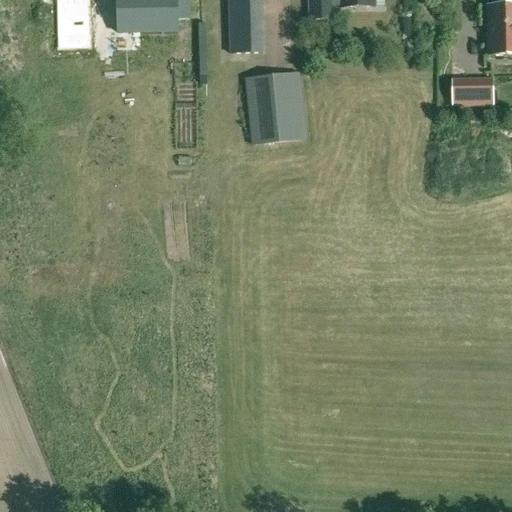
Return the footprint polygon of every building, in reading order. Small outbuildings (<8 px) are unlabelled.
[(87,0),(55,0),(57,52),(89,51),(87,0)] [(181,0),(121,0),(122,37),(182,36),(181,0)] [(227,0),(229,56),(264,55),(263,0),(227,0)] [(310,0),(311,21),(335,20),(335,9),(367,8),(367,0),(310,0)] [(488,53),(511,53),(511,3),(485,3),(488,53)] [(225,188),(223,37),(174,37),(176,151),(163,151),(163,158),(177,158),(177,170),(167,170),(168,198),(176,197),(176,189),(225,188)] [(93,46),(92,65),(107,66),(107,46),(93,46)] [(152,59),(154,92),(173,91),(171,58),(152,59)] [(255,146),(307,141),(300,75),(248,81),(255,146)] [(494,81),(464,81),(465,109),(494,108),(494,81)] [(172,121),(170,102),(155,103),(156,122),(172,121)]
